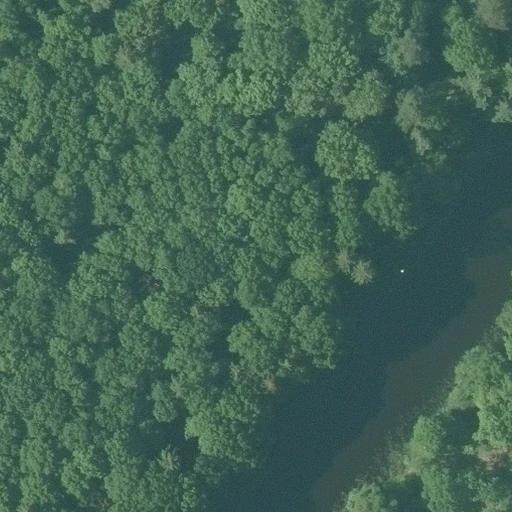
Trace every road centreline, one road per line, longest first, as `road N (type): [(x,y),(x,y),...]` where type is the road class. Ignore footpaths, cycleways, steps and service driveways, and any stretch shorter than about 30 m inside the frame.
road 1 (track): [(124,511),(196,421),(282,281),(421,139),(511,7)]
road 2 (track): [(399,160),(172,0)]
road 3 (track): [(151,0),(47,93),(0,161)]
